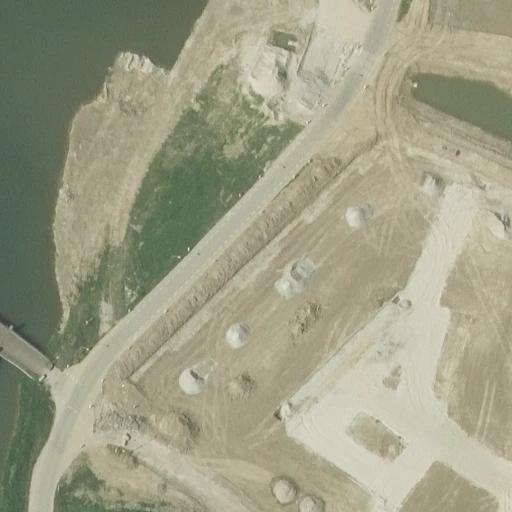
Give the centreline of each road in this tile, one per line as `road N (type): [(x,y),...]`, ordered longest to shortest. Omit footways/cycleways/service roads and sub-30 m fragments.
road 1 (residential): [(80,402),(94,361),(255,194),(294,132),(309,88)]
road 2 (residential): [(511,176),(309,88)]
road 3 (residential): [(329,30),(511,57)]
road 4 (residential): [(80,402),(77,424),(46,474),(40,511)]
